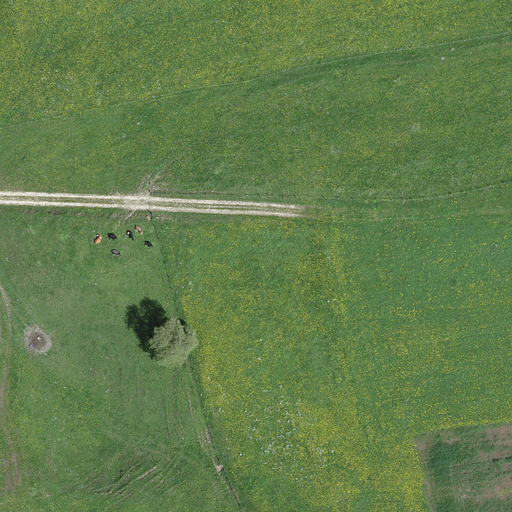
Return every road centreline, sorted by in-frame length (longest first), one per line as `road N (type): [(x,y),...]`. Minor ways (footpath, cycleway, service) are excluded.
road 1 (track): [(0,198),(356,212)]
road 2 (track): [(18,511),(0,309)]
